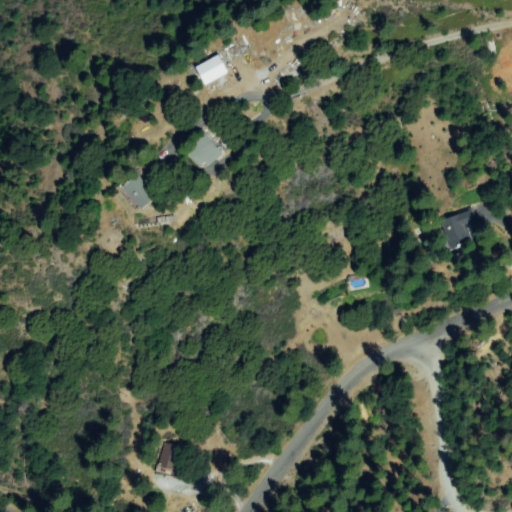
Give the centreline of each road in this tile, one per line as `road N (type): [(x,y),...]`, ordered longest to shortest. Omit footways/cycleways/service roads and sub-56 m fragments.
road 1 (residential): [(284,470),(307,427),(369,365),(511,302)]
road 2 (residential): [(369,365),(411,371),(432,390),(448,511)]
